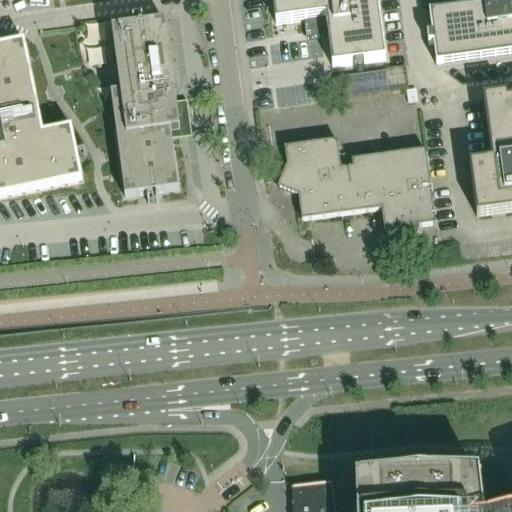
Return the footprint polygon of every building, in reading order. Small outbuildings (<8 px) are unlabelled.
[(385,63),(376,0),(272,0),(276,27),(308,23),(308,26),(316,31),(327,30),(332,70),(385,63)] [(511,57),(511,0),(478,0),(477,1),(478,8),(429,14),(432,35),(427,36),(428,47),(433,47),(436,68),(511,57)] [(186,121),(184,108),(176,109),(165,26),(111,33),(120,95),(110,96),(125,200),(178,192),(170,134),(179,132),(177,122),(186,121)] [(0,200),(82,183),(71,130),(43,136),(24,44),(0,49),(0,200)] [(511,101),(507,103),(507,98),(483,101),(492,164),(469,167),(476,219),(511,214),(511,101)] [(436,228),(425,153),(352,163),(353,171),(341,172),(337,144),(284,151),(289,183),(285,193),(298,199),(302,224),(381,213),(384,234),(406,231),(408,230),(415,233),(417,229),(418,229),(434,227),(434,228),(436,228)] [(482,511),(479,478),(430,476),(417,475),(356,483),(355,511),(335,511),(332,488),(332,485),(291,490),(292,511),(482,511)]
